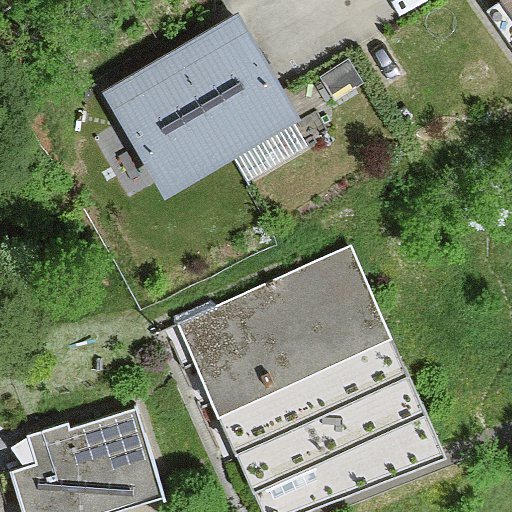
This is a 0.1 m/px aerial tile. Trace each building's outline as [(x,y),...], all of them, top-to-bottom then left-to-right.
[(511,0),(499,0),(486,9),(511,44),(511,0)] [(235,19),(110,92),(166,186),(291,113),(235,19)] [(348,61),(322,76),(335,97),(360,82),(348,61)] [(348,245),(193,314),(200,331),(216,367),(224,386),(233,405),(241,425),(272,495),(279,511),(286,511),(437,446),(419,406),(402,367),(385,328),(348,245)] [(36,461),(9,470),(22,511),(104,511),(164,493),(136,405),(69,426),(67,420),(27,433),(36,461)]
